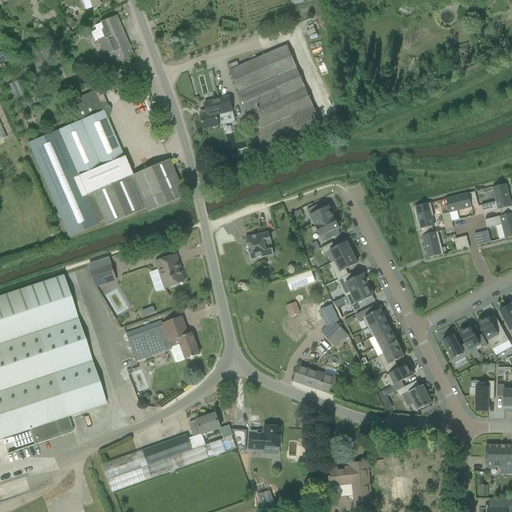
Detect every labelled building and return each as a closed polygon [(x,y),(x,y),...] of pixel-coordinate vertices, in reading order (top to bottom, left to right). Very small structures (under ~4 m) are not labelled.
[(54,0),(38,0),(42,9),(56,2),(54,0)] [(89,0),(92,8),(107,2),(106,0),(89,0)] [(399,11),(407,14),(409,9),(401,5),(399,11)] [(94,42),(97,41),(103,55),(107,54),(111,64),(131,55),(115,16),(100,22),(100,24),(93,27),(95,30),(90,33),(94,42)] [(186,51),(195,48),(193,42),(184,45),(186,51)] [(17,45),(16,52),(15,58),(23,59),(23,53),(24,46),(17,45)] [(34,75),(48,67),(58,61),(50,46),(39,52),(33,56),(37,63),(30,67),(34,75)] [(287,47),(239,67),(236,62),(227,66),(229,71),(265,155),(323,130),(287,47)] [(139,96),(146,93),(141,80),(134,83),(139,96)] [(10,84),(15,98),(24,95),(18,81),(10,84)] [(131,175),(123,157),(104,113),(108,111),(109,109),(100,88),(91,92),(83,96),(87,105),(70,112),(75,123),(28,144),(69,238),(98,225),(97,224),(103,221),(106,226),(145,209),(146,209),(131,174),(131,175)] [(233,112),(230,97),(204,103),(206,111),(202,112),(200,115),(204,130),(219,126),(235,122),(233,112)] [(500,210),(502,216),(511,213),(511,207),(506,185),(502,185),(502,184),(496,185),(496,187),(492,188),(496,202),(481,206),(483,214),(500,210)] [(478,204),(475,192),(446,200),(450,213),(472,208),(471,206),(478,204)] [(315,227),(334,217),(329,207),(326,208),(324,203),(307,211),(310,218),(311,217),(315,227)] [(434,233),(433,230),(432,227),(434,226),(432,217),(434,216),(431,204),(415,208),(421,233),(422,236),(434,233)] [(295,213),(298,219),(304,217),(300,210),(295,213)] [(511,213),(502,216),(485,221),(487,229),(502,225),(505,239),(511,237),(511,213)] [(334,217),(315,227),(320,236),(319,237),(323,243),(340,235),(337,229),(339,228),(334,217)] [(438,232),(434,233),(422,236),(427,257),(428,259),(441,255),(443,255),(438,232)] [(269,233),(246,238),(248,247),(250,247),(250,251),(249,251),(251,260),(261,258),(268,256),(274,255),(272,248),(271,242),(269,233)] [(477,246),(484,244),(481,233),(474,235),(477,246)] [(467,237),(460,238),(463,250),(470,248),(467,237)] [(320,249),(317,242),(311,245),(314,252),(320,249)] [(335,262),(354,252),(353,251),(350,244),(348,245),(347,243),(335,249),(332,243),(322,248),(324,254),(330,251),(335,261),(335,262)] [(338,280),(348,275),(346,270),(357,264),(356,262),(358,261),(355,254),(354,252),(335,262),(335,261),(329,264),(338,280)] [(157,270),(150,273),(156,292),(175,286),(184,283),(178,264),(179,264),(176,255),(167,258),(155,262),(157,270)] [(88,264),(94,283),(115,276),(109,258),(88,264)] [(306,263),(299,259),(295,266),(301,271),(306,263)] [(287,279),(292,290),(316,281),(312,270),(287,279)] [(346,297),(370,284),(366,276),(364,277),(363,275),(353,280),(350,274),(348,275),(338,280),(346,297)] [(0,439),(29,431),(34,446),(73,432),(68,417),(106,405),(63,276),(0,296),(0,439)] [(370,284),(346,297),(354,313),(367,306),(364,301),(373,296),(372,294),(374,293),(370,284)] [(296,302),(288,305),(291,313),(299,310),(296,302)] [(511,330),(511,306),(511,305),(507,307),(506,305),(500,309),(501,310),(499,311),(506,323),(505,324),(509,332),(511,330)] [(327,327),(336,323),(339,321),(337,317),(332,306),(319,311),(326,327),(327,327)] [(364,320),(368,329),(385,320),(380,310),(374,313),(372,308),(356,315),(359,322),(364,320)] [(478,323),(489,345),(500,339),(502,344),(509,341),(500,325),(495,328),(489,317),(485,319),(484,317),(478,321),(479,322),(478,323)] [(163,326),(128,339),(137,362),(154,356),(155,356),(166,352),(173,350),(177,363),(186,360),(199,355),(192,334),(191,334),(188,335),(187,331),(182,318),(163,325),(163,326)] [(373,338),(375,337),(390,329),(385,320),(368,329),(373,338)] [(321,332),(336,348),(349,336),(336,323),(327,327),(326,327),(321,332)] [(476,338),(470,327),(466,329),(466,327),(459,331),(460,332),(459,333),(465,344),(469,351),(475,347),(477,351),(487,346),(482,335),(476,338)] [(390,329),(375,337),(379,346),(395,338),(390,329)] [(359,336),(353,339),(357,346),(361,344),(362,343),(359,336)] [(469,351),(465,344),(459,347),(453,336),(443,342),(441,343),(445,349),(446,348),(454,363),(471,355),(469,351)] [(395,338),(379,346),(384,355),(399,347),(400,347),(395,338)] [(399,347),(384,355),(379,357),(387,373),(389,372),(398,368),(395,362),(404,357),(399,347)] [(394,393),(405,387),(402,382),(413,376),(412,372),(413,372),(410,365),(408,366),(408,365),(386,376),(394,393)] [(299,367),(294,381),(329,393),(334,378),(324,375),(299,367)] [(470,387),(469,387),(469,397),(476,397),(476,412),(488,412),(488,400),(494,400),(495,382),(488,382),(488,388),(470,388),(470,387)] [(414,383),(397,392),(400,398),(409,393),(417,410),(417,411),(420,410),(421,412),(430,407),(429,405),(432,404),(432,403),(428,397),(429,397),(426,392),(426,393),(423,386),(417,389),(414,384),(414,383)] [(498,385),(498,397),(504,397),(504,407),(511,407),(511,386),(505,386),(505,385),(498,385)] [(103,465),(113,494),(237,450),(232,436),(205,445),(202,435),(220,428),(216,414),(208,417),(208,416),(201,418),(202,419),(197,421),(189,424),(194,437),(188,439),(187,435),(165,443),(158,446),(158,445),(103,465)] [(280,447),(281,427),(265,426),(264,435),(258,435),(258,434),(250,433),(249,448),(263,449),(263,446),(280,447)] [(501,466),(511,466),(511,446),(486,446),(485,468),(501,468),(501,466)] [(372,508),(368,473),(366,463),(351,464),(351,468),(328,471),(330,488),(331,499),(353,496),(355,510),(372,508)] [(256,495),(261,507),(273,502),(268,490),(256,495)] [(487,508),(487,511),(507,511),(507,510),(511,510),(511,501),(497,501),(496,509),(489,508),(487,508)]
